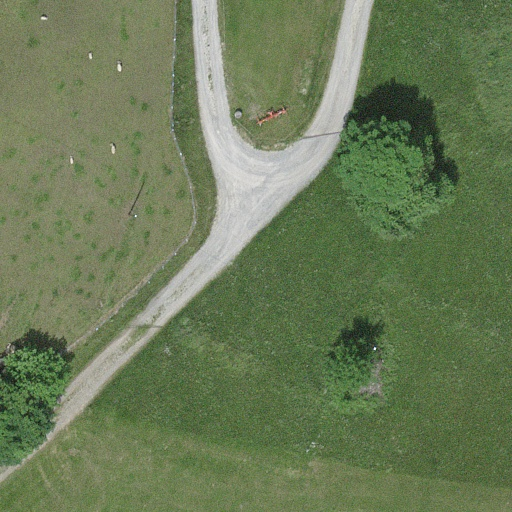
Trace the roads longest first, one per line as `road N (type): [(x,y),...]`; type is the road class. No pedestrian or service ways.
road 1 (track): [(210,0),(225,140),(250,167),(281,172),(318,162),(345,125),(371,0)]
road 2 (track): [(281,172),(0,462)]
